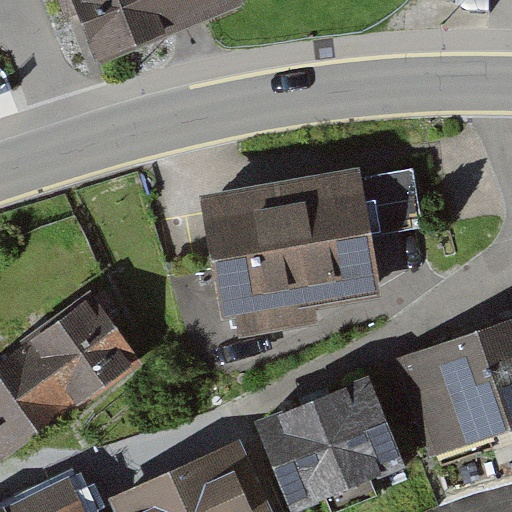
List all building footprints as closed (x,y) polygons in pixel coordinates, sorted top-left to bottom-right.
[(61,35),(89,95),(238,38),(224,0),(65,0),(76,29),(61,35)] [(198,193),(218,315),(237,312),(240,330),(321,316),(318,300),(382,289),(361,166),(198,193)] [(511,314),(395,353),(428,453),(511,425),(511,314)] [(0,421),(32,465),(134,389),(82,320),(0,381),(0,421)] [(362,402),(247,448),(273,511),(362,511),(401,497),(362,402)] [(263,511),(257,497),(245,502),(231,471),(137,511),(263,511)]
